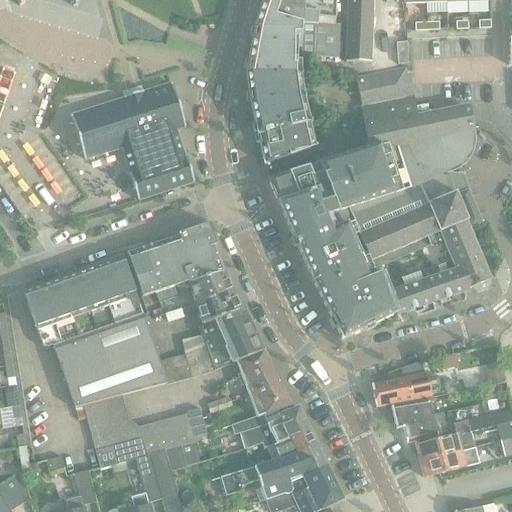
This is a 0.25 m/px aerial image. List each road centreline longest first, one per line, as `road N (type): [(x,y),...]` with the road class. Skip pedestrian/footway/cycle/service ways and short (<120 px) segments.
road 1 (residential): [(0,274),(230,204)]
road 2 (residential): [(246,0),(218,115),(230,204)]
road 3 (residential): [(230,204),(287,332),(332,373)]
road 4 (residential): [(332,373),(478,321),(511,295)]
road 5 (residential): [(2,0),(43,38),(132,53)]
road 6 (residential): [(332,373),(391,496)]
